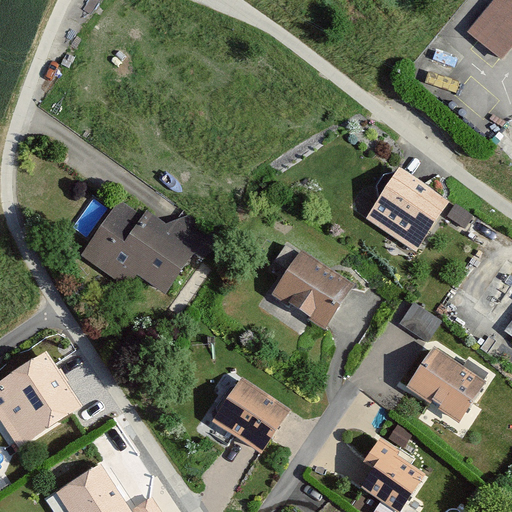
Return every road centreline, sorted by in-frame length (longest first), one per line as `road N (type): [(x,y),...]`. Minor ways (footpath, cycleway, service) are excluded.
road 1 (residential): [(78,0),(21,117),(8,175),(14,223),(48,307),(193,511)]
road 2 (residential): [(511,214),(224,0)]
